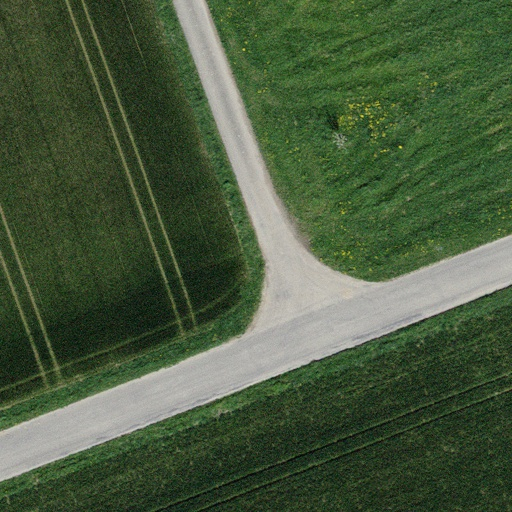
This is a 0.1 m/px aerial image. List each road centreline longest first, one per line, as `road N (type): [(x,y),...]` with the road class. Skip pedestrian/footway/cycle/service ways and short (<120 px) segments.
road 1 (unclassified): [(0,456),(511,259)]
road 2 (track): [(314,335),(189,0)]
